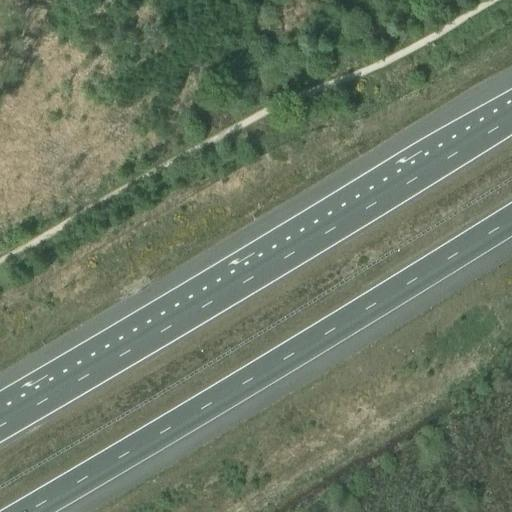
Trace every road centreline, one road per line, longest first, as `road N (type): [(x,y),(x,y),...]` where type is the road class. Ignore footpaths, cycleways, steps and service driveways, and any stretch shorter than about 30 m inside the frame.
road 1 (motorway): [(511,117),(0,425)]
road 2 (motorway): [(28,511),(511,218)]
